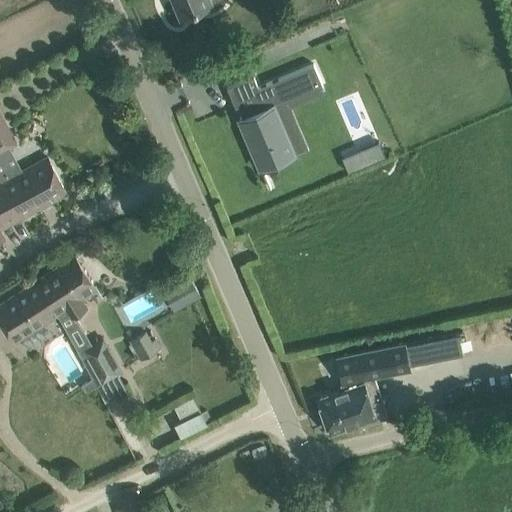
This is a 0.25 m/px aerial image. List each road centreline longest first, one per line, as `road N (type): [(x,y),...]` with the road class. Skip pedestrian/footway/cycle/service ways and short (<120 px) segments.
road 1 (tertiary): [(279,406),(100,0)]
road 2 (unclassified): [(69,511),(279,406)]
road 3 (residential): [(303,463),(511,406)]
